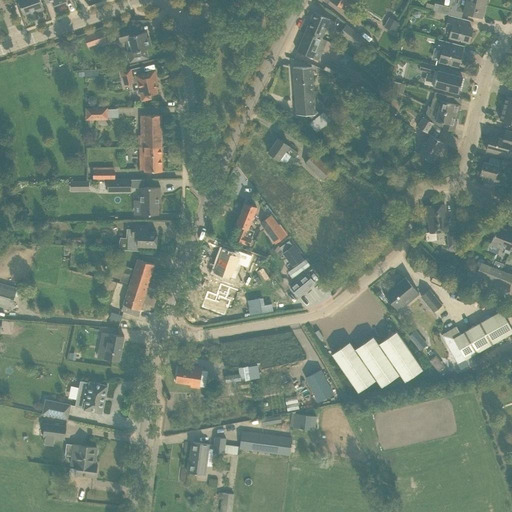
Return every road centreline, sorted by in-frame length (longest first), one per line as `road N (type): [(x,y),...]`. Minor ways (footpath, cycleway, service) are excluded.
road 1 (residential): [(162,329),(201,336),(324,312),(398,251),(411,196),(459,186)]
road 2 (tertiary): [(209,195),(301,0)]
road 3 (tertiary): [(209,195),(195,182),(181,17)]
road 4 (tertiary): [(133,511),(162,329)]
road 5 (residential): [(459,186),(479,92),(511,35)]
road 6 (tertiary): [(162,329),(209,195)]
road 7 (tertiary): [(17,44),(139,0)]
